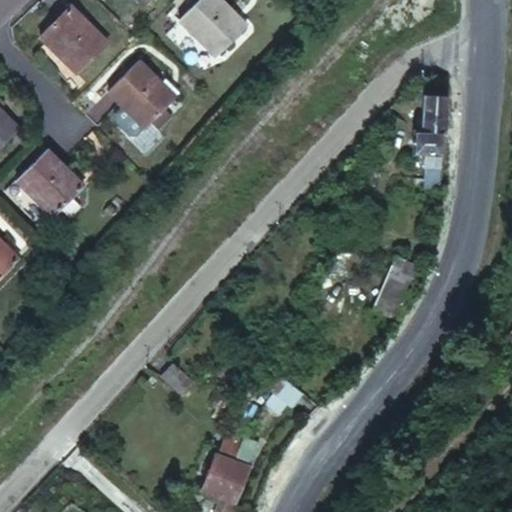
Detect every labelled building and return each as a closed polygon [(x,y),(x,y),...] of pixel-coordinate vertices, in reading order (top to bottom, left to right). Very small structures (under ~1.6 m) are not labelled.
[(132,0),(141,9),(150,0),(132,0)] [(214,9),(204,0),(194,0),(168,28),(205,64),(237,32),(214,9)] [(65,9),(35,39),(70,74),(100,44),(65,9)] [(134,60),(101,91),(138,128),(170,96),(134,60)] [(440,135),(440,97),(415,97),(410,153),(422,154),(438,156),(440,135)] [(0,113),(0,138),(12,126),(0,113)] [(50,155),(44,149),(18,175),(56,213),(81,186),(50,155)] [(438,156),(422,154),(419,189),(436,190),(438,156)] [(56,213),(18,175),(12,181),(50,218),(56,213)] [(0,266),(13,253),(0,240),(0,266)] [(377,297),(370,310),(394,320),(415,271),(399,264),(382,300),(377,297)] [(168,367),(157,378),(180,397),(189,386),(168,367)] [(301,392),(284,377),(275,389),(292,404),(301,392)] [(199,484),(219,492),(222,485),(232,488),(228,496),(235,499),(255,450),(220,435),(199,484)] [(228,496),(232,488),(222,485),(219,492),(228,496)] [(226,501),(228,496),(219,492),(211,511),(248,511),(249,510),(243,508),(241,511),(236,511),(239,506),(226,501)]
